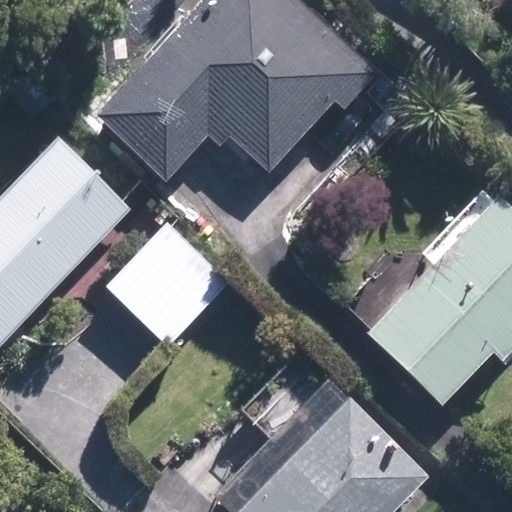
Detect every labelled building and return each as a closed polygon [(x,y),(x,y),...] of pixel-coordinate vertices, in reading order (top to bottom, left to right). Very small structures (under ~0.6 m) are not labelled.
[(369,65),(301,0),(189,0),(87,107),(162,179),(214,125),(265,173),(369,65)] [(54,135),(0,192),(0,342),(129,206),(54,135)] [(511,208),(497,194),(487,184),(421,252),(431,261),(365,329),(442,404),(494,352),(505,363),(511,355),(511,208)] [(235,283),(167,215),(100,281),(168,350),(235,283)] [(240,409),(286,455),(229,511),(396,511),(434,474),(350,391),(347,394),(300,348),(240,409)]
